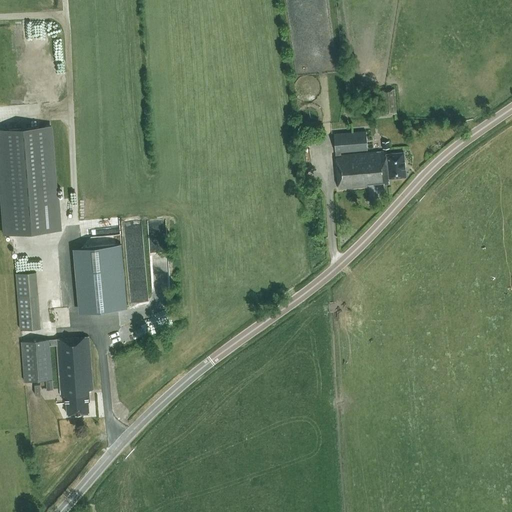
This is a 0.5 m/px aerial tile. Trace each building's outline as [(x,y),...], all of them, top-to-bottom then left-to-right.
[(396,113),(395,89),(379,90),(381,114),(396,113)] [(50,126),(0,129),(0,170),(5,233),(61,229),(59,199),(56,199),(50,126)] [(366,130),(334,133),(336,151),(340,188),(367,185),(367,183),(382,182),(382,184),(388,183),(387,177),(406,175),(403,152),(386,153),(385,151),(341,154),(340,151),(368,150),(366,130)] [(81,247),(87,311),(127,307),(121,244),(81,247)] [(43,269),(21,270),(24,327),(46,326),(43,269)] [(68,307),(68,299),(56,300),(56,308),(68,307)] [(171,314),(148,317),(150,330),(173,327),(171,314)] [(89,336),(32,341),(22,342),(26,381),(53,379),(50,345),(56,344),(60,395),(64,394),(65,402),(67,402),(68,413),(89,412),(88,400),(89,400),(88,389),(93,389),(89,336)]
